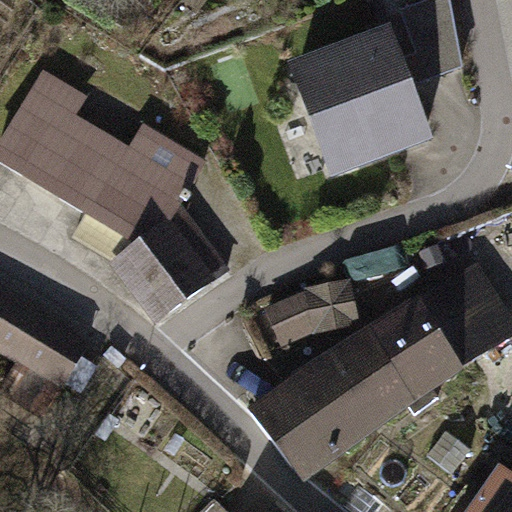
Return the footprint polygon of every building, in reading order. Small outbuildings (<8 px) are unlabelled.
[(417,90),(475,77),(458,3),(400,15),(417,90)] [(365,26),(265,60),(305,176),(405,142),(365,26)] [(201,163),(36,68),(0,118),(0,161),(115,238),(163,299),(222,267),(182,203),(201,163)] [(458,261),(387,295),(424,371),(495,327),(458,261)] [(79,337),(0,290),(0,366),(46,393),(79,337)] [(387,295),(249,389),(310,450),(424,371),(387,295)] [(511,511),(511,477),(504,471),(473,511),(511,511)] [(274,511),(261,497),(245,511),(274,511)]
